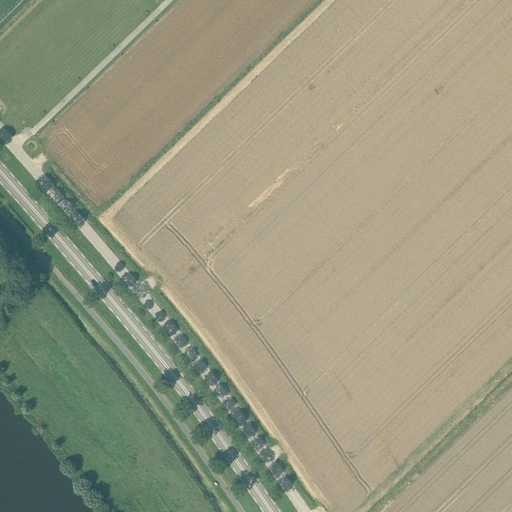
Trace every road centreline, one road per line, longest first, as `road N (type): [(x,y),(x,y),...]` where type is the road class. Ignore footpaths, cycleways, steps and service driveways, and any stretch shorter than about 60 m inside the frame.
road 1 (unclassified): [(303,511),(173,334),(0,132)]
road 2 (primary): [(270,511),(192,402),(7,181)]
